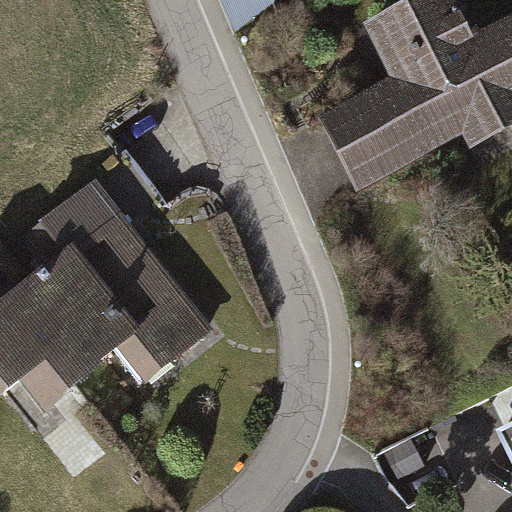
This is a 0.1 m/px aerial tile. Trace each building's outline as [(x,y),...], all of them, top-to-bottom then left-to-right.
[(222,0),(238,36),(275,7),(272,0),(222,0)] [(390,87),(320,122),(357,197),(468,143),(475,158),(511,139),(511,20),(484,34),(466,0),(427,0),(363,32),(390,87)] [(0,411),(27,391),(49,419),(106,375),(104,372),(123,357),(148,388),(215,337),(98,185),(40,230),(65,262),(0,311),(0,411)] [(511,511),(511,419),(495,429),(511,461),(511,511)] [(412,440),(385,454),(399,480),(426,466),(412,440)]
